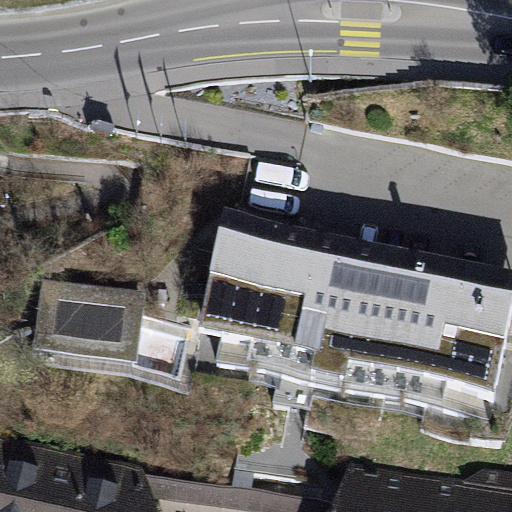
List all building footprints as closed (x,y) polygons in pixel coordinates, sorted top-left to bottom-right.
[(511,289),(227,232),(198,374),(343,403),(347,382),(493,411),(507,338),(511,315),(511,289)] [(148,297),(42,286),(34,366),(139,378),(148,297)] [(145,472),(0,437),(0,511),(152,511),(152,508),(146,480),(145,472)] [(468,486),(351,467),(338,506),(335,511),(511,511),(511,475),(487,471),(468,486)] [(335,511),(338,506),(146,480),(152,508),(192,511),(335,511)]
